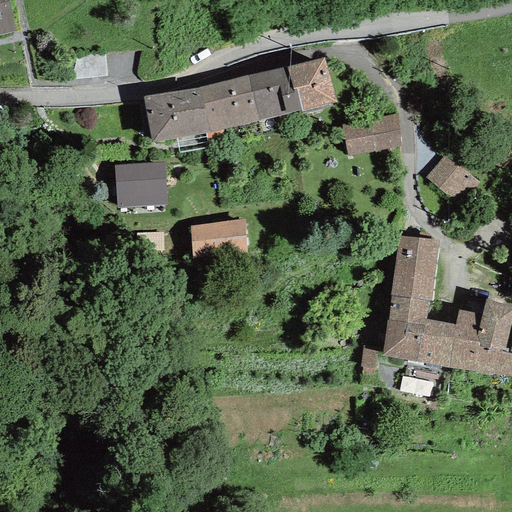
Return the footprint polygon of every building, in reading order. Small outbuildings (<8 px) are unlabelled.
[(7,0),(0,0),(0,34),(15,31),(7,0)] [(301,111),(337,103),(323,58),(287,67),(292,90),(296,89),(301,110),(301,111)] [(247,76),(258,121),(294,112),(301,110),(296,89),(292,90),(287,67),(247,76)] [(200,87),(209,132),(246,124),(258,121),(247,76),(200,87)] [(144,97),(152,142),(200,134),(209,132),(200,87),(144,97)] [(401,146),(398,113),(340,126),(348,157),(401,146)] [(445,154),(425,177),(459,207),(479,184),(445,154)] [(163,162),(114,165),(117,208),(166,204),(163,162)] [(244,220),(189,227),(193,258),(248,251),(244,220)] [(428,300),(431,301),(438,240),(398,237),(390,296),(428,300)] [(428,300),(390,296),(388,321),(387,320),(381,356),(416,361),(426,320),(428,300)] [(474,342),(478,344),(504,349),(511,317),(511,307),(485,300),(481,315),(474,342)] [(416,361),(473,371),(478,344),(474,342),(481,315),(459,309),(455,325),(426,320),(416,361)] [(375,369),(378,346),(363,344),(359,369),(362,369),(361,375),(372,377),(373,369),(375,369)] [(473,371),(511,376),(511,354),(503,353),(504,349),(478,344),(473,371)]
